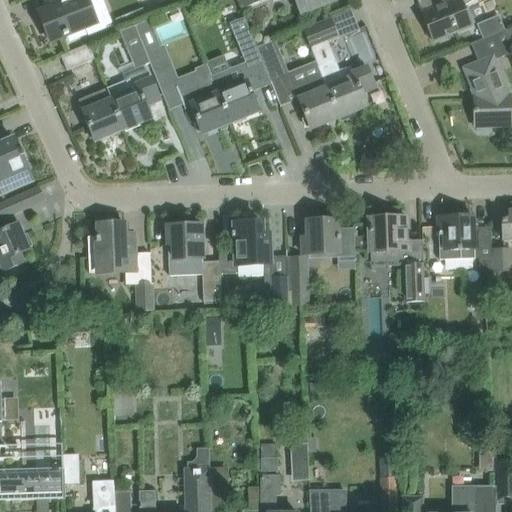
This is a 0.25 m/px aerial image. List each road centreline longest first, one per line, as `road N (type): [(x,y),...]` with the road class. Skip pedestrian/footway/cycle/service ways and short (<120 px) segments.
road 1 (residential): [(73,190),(98,200),(456,192)]
road 2 (residential): [(376,0),(456,192)]
road 3 (residential): [(73,190),(0,22)]
